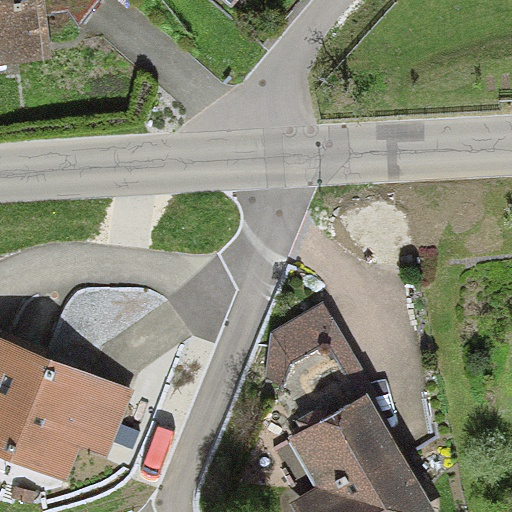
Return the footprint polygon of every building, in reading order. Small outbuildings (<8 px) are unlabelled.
[(0,0),(0,58),(46,54),(40,0),(0,0)] [(59,0),(79,20),(99,0),(59,0)] [(360,364),(321,301),(268,333),(263,369),(287,408),(360,364)] [(0,341),(0,441),(62,465),(73,436),(102,447),(125,384),(1,337),(0,341)] [(433,511),(364,393),(299,430),(330,484),(300,502),(306,511),(433,511)]
